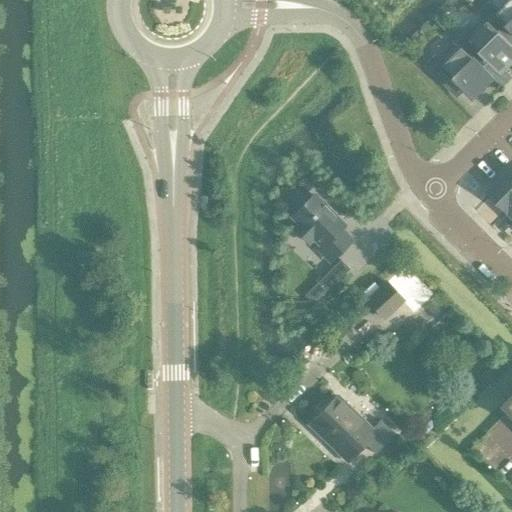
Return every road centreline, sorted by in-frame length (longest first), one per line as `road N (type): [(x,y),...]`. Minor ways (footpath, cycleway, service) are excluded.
road 1 (track): [(56,511),(44,0)]
road 2 (residential): [(307,8),(339,18),(353,33),(409,162),(435,191)]
road 3 (secondary): [(174,406),(170,182)]
road 4 (unclassified): [(240,511),(238,444),(174,406)]
road 5 (secondary): [(156,55),(170,182)]
road 6 (secondary): [(170,182),(183,127),(182,57)]
